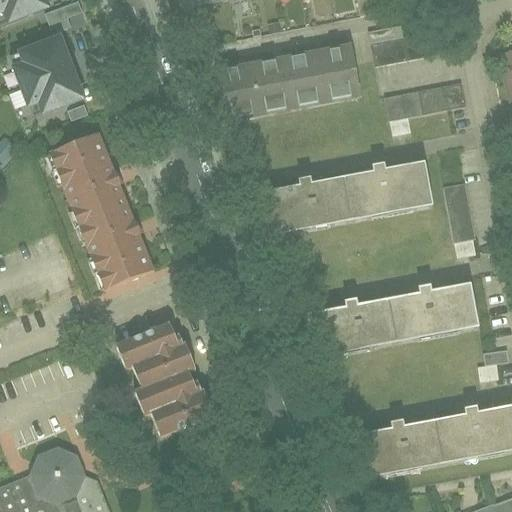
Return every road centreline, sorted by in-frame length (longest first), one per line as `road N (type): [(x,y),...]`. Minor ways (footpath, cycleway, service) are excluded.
road 1 (tertiary): [(124,0),(317,511)]
road 2 (residential): [(511,265),(469,51),(446,1)]
